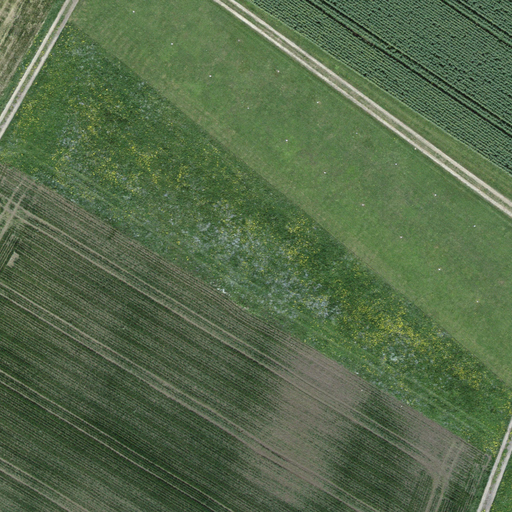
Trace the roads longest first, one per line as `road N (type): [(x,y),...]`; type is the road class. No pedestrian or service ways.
road 1 (track): [(511,211),(220,0)]
road 2 (track): [(72,0),(0,128)]
